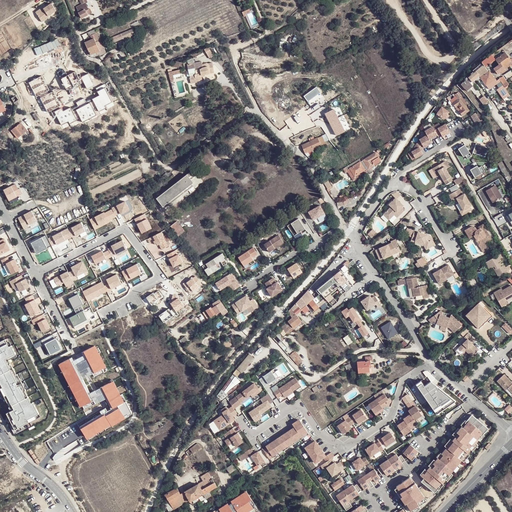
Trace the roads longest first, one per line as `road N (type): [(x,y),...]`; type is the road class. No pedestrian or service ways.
road 1 (residential): [(150,0),(78,36),(162,164),(180,162),(258,112),(304,156),(344,223)]
road 2 (residential): [(423,350),(360,350),(306,378),(270,340),(282,319),(272,308),(210,371),(168,328)]
road 3 (residential): [(36,273),(126,231),(158,276),(98,314)]
road 4 (unknown): [(0,175),(27,184),(98,314)]
road 5 (residential): [(344,223),(423,350)]
road 6 (residential): [(423,350),(511,431)]
